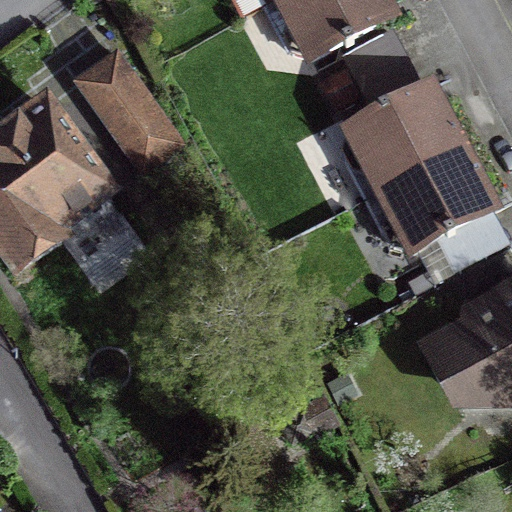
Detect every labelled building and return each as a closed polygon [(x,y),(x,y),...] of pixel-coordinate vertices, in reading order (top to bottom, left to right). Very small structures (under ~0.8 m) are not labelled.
[(389,25),(384,16),(375,0),(273,0),(285,23),(279,43),(288,61),(309,67),(341,50),(343,55),(350,51),(348,46),(389,25)] [(341,63),(367,113),(402,95),(376,45),(341,63)] [(114,62),(75,90),(139,181),(179,153),(114,62)] [(347,85),(324,97),(336,118),(358,106),(347,85)] [(349,176),(369,182),(387,217),(380,237),(389,255),(410,261),(442,244),(445,248),(451,245),(449,240),(490,219),(487,212),(430,103),(426,96),(385,117),(382,113),(376,116),(378,121),(345,138),(339,158),(349,176)] [(107,204),(43,114),(0,144),(0,263),(12,281),(59,247),(55,241),(107,204)] [(400,291),(409,307),(433,294),(423,278),(400,291)] [(511,394),(511,309),(495,318),(485,312),(468,320),(468,332),(426,355),(449,398),(511,394)] [(321,405),(278,429),(289,449),(332,425),(321,405)]
